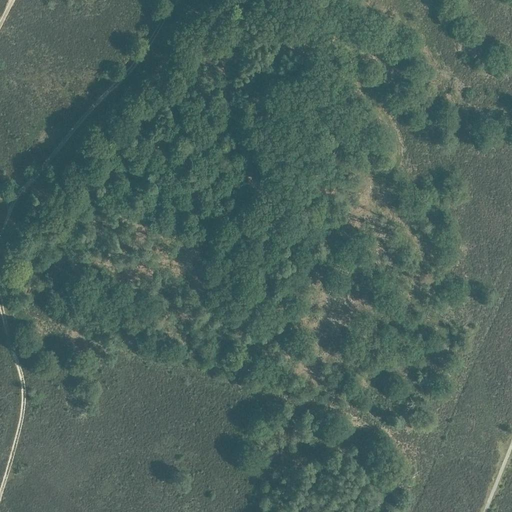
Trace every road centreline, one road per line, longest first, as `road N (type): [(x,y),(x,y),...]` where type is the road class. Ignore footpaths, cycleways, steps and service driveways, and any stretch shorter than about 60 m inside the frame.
road 1 (track): [(13,200),(133,66),(175,0)]
road 2 (track): [(0,494),(23,407),(0,301)]
